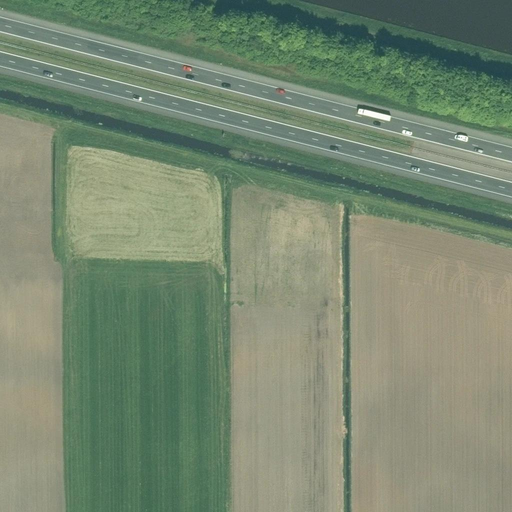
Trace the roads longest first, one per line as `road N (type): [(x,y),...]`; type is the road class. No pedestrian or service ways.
road 1 (motorway): [(511,151),(0,20)]
road 2 (motorway): [(0,57),(511,187)]
